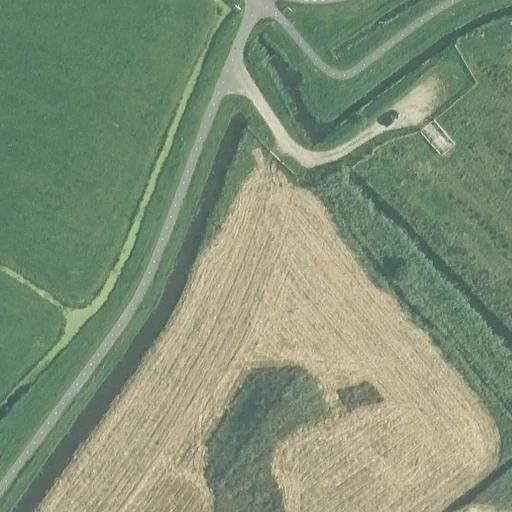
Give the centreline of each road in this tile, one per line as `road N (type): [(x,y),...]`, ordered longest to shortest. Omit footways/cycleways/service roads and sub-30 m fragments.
road 1 (track): [(307,161),(345,152),(433,97)]
road 2 (track): [(225,70),(244,84),(288,151),(307,161)]
